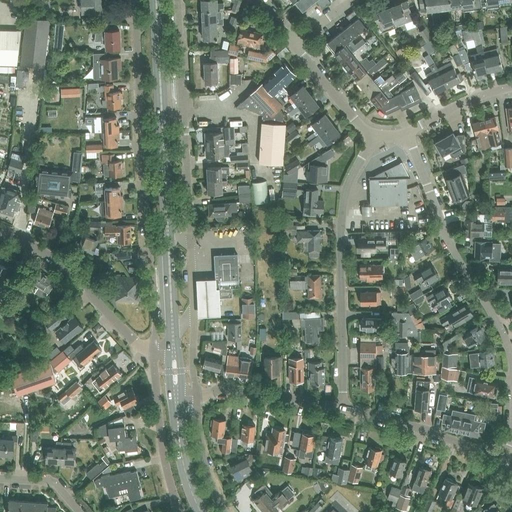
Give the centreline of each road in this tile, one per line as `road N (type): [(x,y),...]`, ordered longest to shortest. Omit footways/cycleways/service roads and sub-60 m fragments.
road 1 (residential): [(136,0),(153,349)]
road 2 (residential): [(342,407),(344,199),(376,141)]
road 3 (residential): [(511,358),(403,135)]
road 4 (residential): [(190,246),(179,0)]
road 5 (secondary): [(167,232),(156,0)]
road 6 (residential): [(506,462),(342,407)]
road 7 (residential): [(153,349),(160,436),(182,511)]
road 8 (residential): [(153,349),(132,340),(30,245)]
road 9 (residential): [(342,407),(224,388),(196,396)]
road 10 (residential): [(376,141),(291,45)]
road 11 (residential): [(224,511),(202,458),(196,396)]
